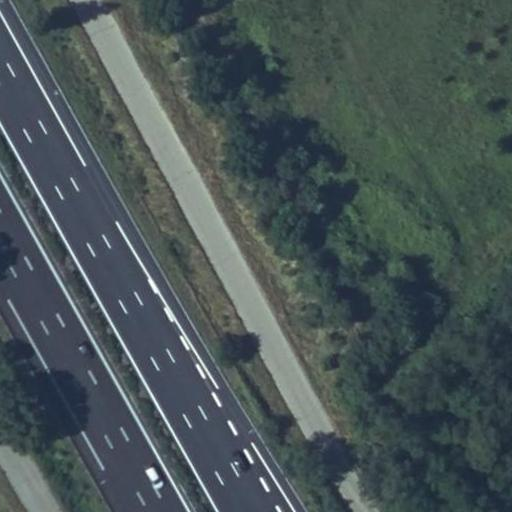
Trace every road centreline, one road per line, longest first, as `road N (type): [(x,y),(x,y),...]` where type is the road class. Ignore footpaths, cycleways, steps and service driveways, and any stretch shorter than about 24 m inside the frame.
road 1 (unclassified): [(85,0),(367,511)]
road 2 (motorway): [(254,511),(0,62)]
road 3 (motorway): [(0,230),(159,511)]
